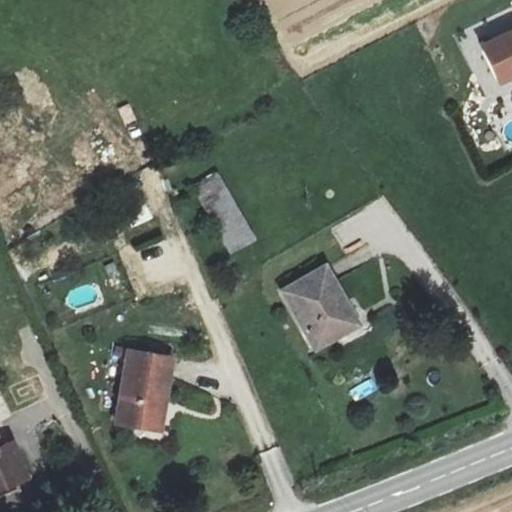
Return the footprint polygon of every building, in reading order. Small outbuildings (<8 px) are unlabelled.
[(511,32),(483,46),(501,82),(511,76),(511,32)] [(214,174),(193,186),(231,251),(252,239),(214,174)] [(136,187),(117,194),(130,225),(147,217),(136,187)] [(328,264),(280,290),(314,354),(362,328),(328,264)] [(118,424),(163,431),(173,359),(128,353),(118,424)] [(16,442),(0,448),(0,491),(31,479),(16,442)]
